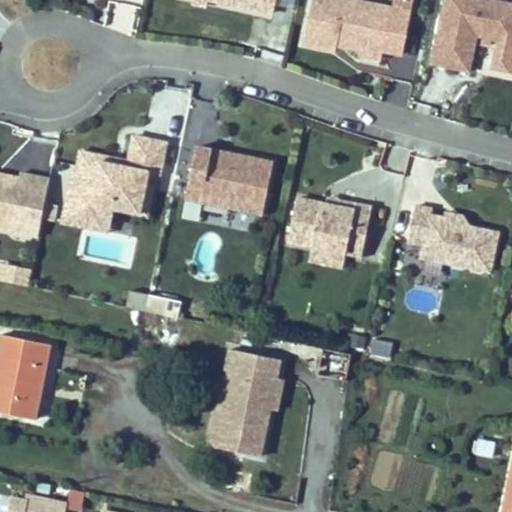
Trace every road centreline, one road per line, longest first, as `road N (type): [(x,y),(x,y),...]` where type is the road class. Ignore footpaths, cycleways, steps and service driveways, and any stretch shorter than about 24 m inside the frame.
road 1 (residential): [(511,153),(94,34)]
road 2 (unclassified): [(94,34),(57,10),(26,18),(6,49),(12,81)]
road 3 (unclassified): [(12,81),(36,101),(80,96),(97,75),(94,34)]
